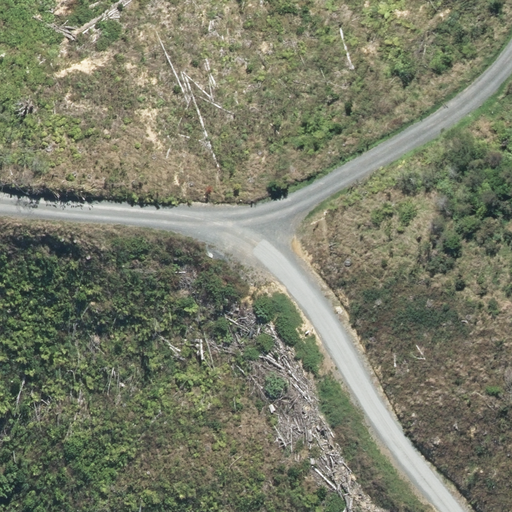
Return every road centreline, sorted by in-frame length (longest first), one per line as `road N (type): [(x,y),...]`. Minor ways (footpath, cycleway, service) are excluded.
road 1 (track): [(458,511),(262,225)]
road 2 (track): [(262,225),(0,182)]
